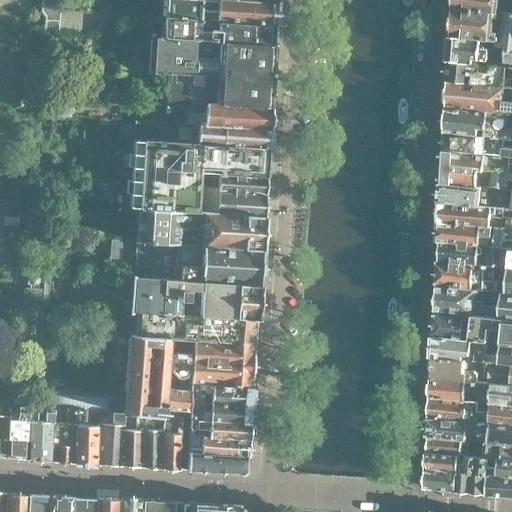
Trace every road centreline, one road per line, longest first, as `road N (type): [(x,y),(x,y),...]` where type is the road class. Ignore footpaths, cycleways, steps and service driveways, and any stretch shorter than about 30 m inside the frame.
road 1 (residential): [(407,500),(431,0)]
road 2 (residential): [(297,0),(265,492)]
road 3 (residential): [(0,475),(265,492)]
road 4 (unknown): [(291,81),(126,71)]
road 5 (residential): [(407,500),(265,492)]
